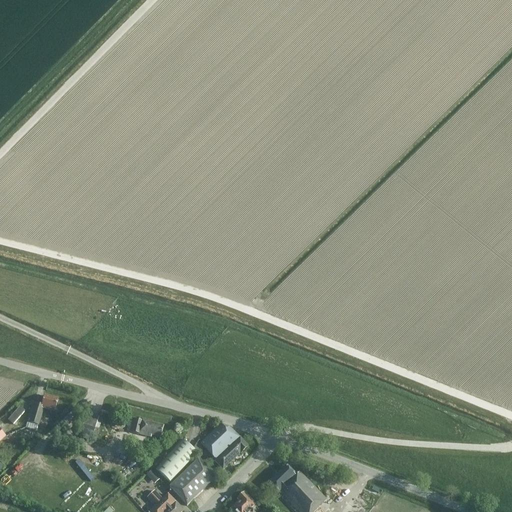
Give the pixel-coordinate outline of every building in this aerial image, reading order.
[(55,412),(58,399),(45,396),(42,406),(33,403),(27,422),(26,428),(36,431),(38,426),(39,426),(44,409),(55,412)] [(99,417),(87,413),(79,437),(91,440),(99,417)] [(143,422),(130,419),(127,432),(151,438),(151,436),(161,438),(163,427),(152,424),(152,422),(143,420),(143,422)] [(226,431),(221,425),(200,445),(216,461),(215,462),(223,471),(248,447),(240,438),(229,428),(226,431)] [(198,454),(182,440),(155,470),(172,485),(198,454)] [(215,479),(198,461),(170,488),(187,506),(215,479)] [(300,473),(296,477),(286,467),(269,483),(279,493),(284,497),(282,498),(295,511),(315,511),(327,501),(300,473)] [(154,485),(159,480),(151,471),(146,476),(154,485)] [(168,495),(163,500),(154,491),(147,498),(156,507),(150,511),(182,511),(184,511),(168,495)] [(232,511),(252,511),(257,507),(244,495),(238,501),(239,503),(231,511),(232,511)]
